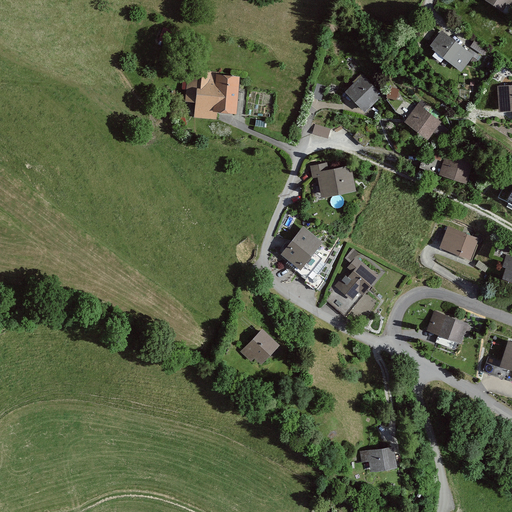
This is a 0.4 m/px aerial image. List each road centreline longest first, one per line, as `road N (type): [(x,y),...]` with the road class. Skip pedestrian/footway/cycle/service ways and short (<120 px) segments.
road 1 (residential): [(397,344),(329,325),(279,291),(260,259),(299,155),(341,147),(511,227)]
road 2 (residential): [(397,344),(394,323),(421,294),(511,320)]
road 3 (residential): [(426,366),(421,382),(438,491),(432,511)]
